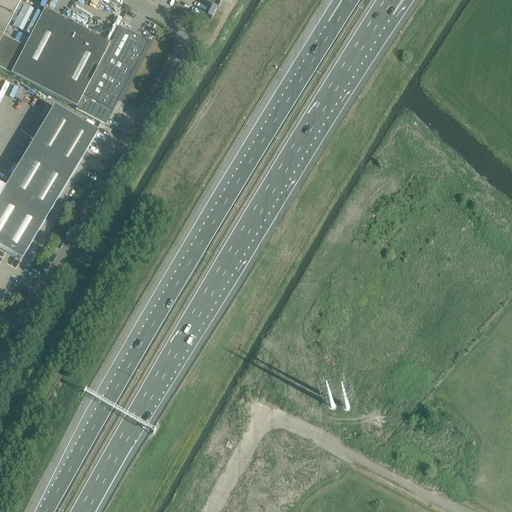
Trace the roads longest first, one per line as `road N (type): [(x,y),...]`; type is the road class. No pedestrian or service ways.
road 1 (motorway): [(82,511),(382,9)]
road 2 (motorway): [(333,26),(46,511)]
road 3 (unclassified): [(0,326),(24,321),(181,60),(179,24),(128,0)]
road 4 (track): [(466,511),(270,417),(213,511)]
